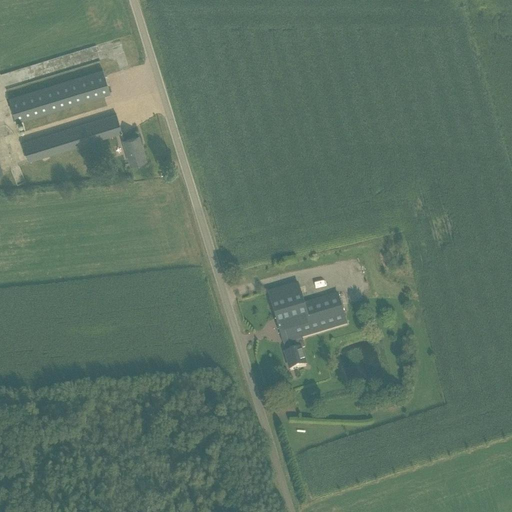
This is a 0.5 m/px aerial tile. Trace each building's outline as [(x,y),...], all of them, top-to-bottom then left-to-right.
[(8,100),(16,123),(110,94),(103,71),(8,100)] [(22,144),(28,162),(122,133),(116,115),(22,144)] [(123,141),(131,165),(145,160),(138,136),(123,141)] [(268,293),(283,344),(348,325),(338,295),(305,305),(298,284),(277,290),(268,293)] [(288,354),(285,354),(290,369),(306,364),(302,350),(301,349),(288,354)]
